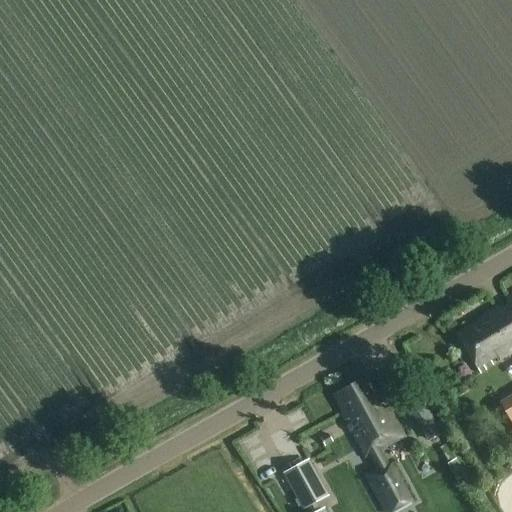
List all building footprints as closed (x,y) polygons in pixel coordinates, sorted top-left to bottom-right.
[(499,361),(511,353),(511,300),(508,302),(511,308),(511,310),(500,317),(497,311),(481,320),(483,323),(459,337),(481,375),(485,373),(484,370),(492,366),(488,360),(496,356),(499,361)] [(381,414),(377,406),(379,405),(365,379),(335,395),(345,413),(342,415),(366,459),(369,457),(382,450),(404,438),(389,410),(381,414)] [(405,404),(423,436),(436,429),(418,397),(405,404)] [(511,401),(502,408),(511,424),(511,401)] [(328,434),(320,438),(324,447),(332,442),(328,434)] [(391,460),(388,461),(382,450),(369,457),(375,468),(363,475),(382,511),(393,511),(413,501),(391,460)] [(456,459),(454,460),(448,464),(447,464),(457,480),(466,475),(456,459)] [(328,496),(309,460),(283,474),(302,510),(306,508),(316,502),(328,496)] [(308,511),(326,511),(324,508),(320,510),(316,502),(306,508),(308,511)]
